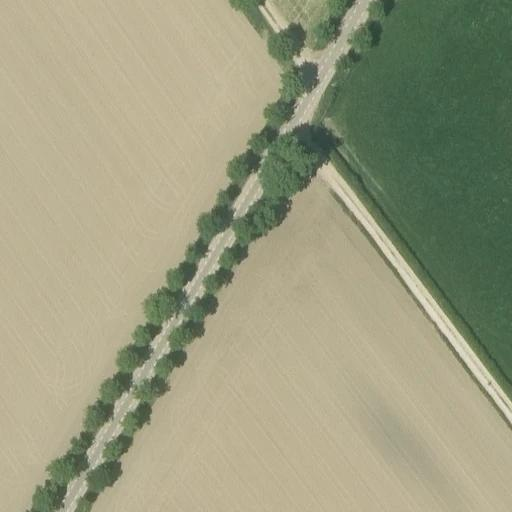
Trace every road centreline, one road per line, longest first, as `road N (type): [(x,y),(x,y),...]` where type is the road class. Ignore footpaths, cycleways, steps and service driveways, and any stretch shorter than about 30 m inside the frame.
road 1 (unclassified): [(58,511),(364,0)]
road 2 (track): [(288,125),(511,420)]
